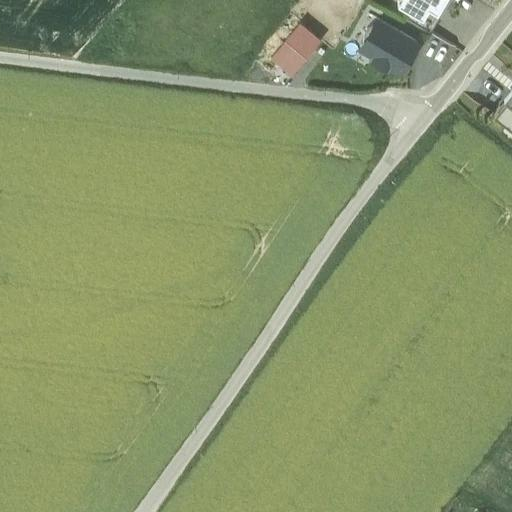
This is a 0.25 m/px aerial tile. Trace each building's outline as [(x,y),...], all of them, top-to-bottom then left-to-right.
[(397,0),(397,1),(412,10),(406,21),(428,34),(448,0),(397,0)] [(417,42),(378,19),(374,26),(372,24),(367,27),(364,32),(364,39),(366,40),(361,47),(374,55),(372,58),(386,66),(388,63),(400,70),(417,42)] [(320,39),(299,23),(284,42),(271,59),(292,75),(320,39)] [(263,53),(271,59),(284,42),(277,36),(263,53)] [(511,103),(508,100),(495,115),(511,130),(511,103)]
